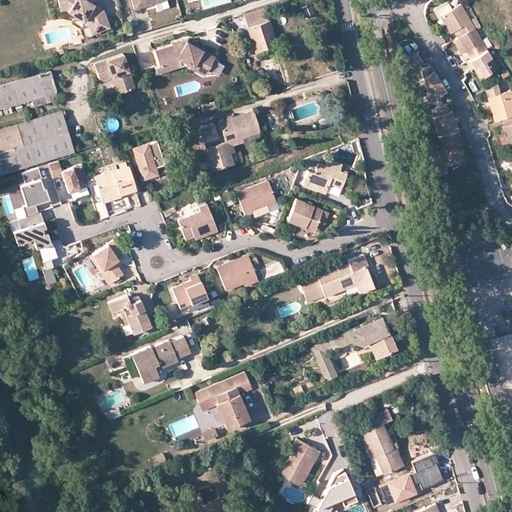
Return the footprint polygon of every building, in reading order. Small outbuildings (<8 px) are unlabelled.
[(58,0),(61,9),(66,8),(69,10),(72,7),(79,12),(77,16),(88,25),(90,35),(109,27),(105,10),(99,11),(94,9),(97,4),(93,2),(94,0),(58,0)] [(133,0),(136,8),(156,2),(164,0),(133,0)] [(170,7),(168,0),(164,0),(156,2),(158,10),(170,7)] [(455,6),(451,0),(450,0),(437,9),(440,14),(455,6)] [(461,35),(474,26),(460,3),(455,6),(440,14),(450,32),(457,27),(461,35)] [(69,10),(77,16),(79,12),(72,7),(69,10)] [(265,9),(245,15),(257,52),(275,46),(271,35),(274,33),(270,20),(268,19),(265,9)] [(469,58),(486,49),(474,26),(461,35),(457,37),(457,38),(453,41),(460,52),(464,50),(469,58)] [(186,41),(187,38),(172,42),(175,44),(177,46),(184,44),(186,41)] [(414,50),(418,46),(415,41),(413,40),(410,39),(408,39),(409,44),(414,50)] [(180,63),(185,61),(206,73),(215,57),(186,41),(184,44),(177,46),(175,44),(155,49),(160,66),(170,63),(172,59),(178,57),(180,63)] [(492,46),(487,49),(497,67),(501,64),(492,46)] [(472,66),(475,65),(481,75),(496,66),(486,50),(486,49),(469,58),(465,61),(469,68),(472,66)] [(99,79),(111,75),(117,92),(133,87),(122,53),(94,62),(99,79)] [(156,67),(157,73),(185,65),(205,76),(206,73),(185,61),(180,63),(178,57),(172,59),(170,63),(160,66),(156,67)] [(430,64),(420,67),(424,86),(427,91),(425,93),(429,99),(445,89),(430,64)] [(475,65),(472,66),(478,77),(481,75),(475,65)] [(56,90),(50,70),(0,84),(0,105),(9,103),(21,100),(33,96),(45,93),(56,90)] [(501,118),(511,114),(511,96),(510,90),(498,94),(494,82),(483,89),(486,97),(493,120),(501,118)] [(203,106),(205,112),(216,108),(215,103),(203,106)] [(432,116),(438,135),(457,129),(454,118),(451,111),(448,111),(446,103),(434,107),(436,115),(432,116)] [(233,163),(230,152),(226,140),(243,135),(260,130),(253,109),(220,120),(220,121),(213,123),(213,122),(199,126),(203,140),(204,139),(206,146),(205,146),(213,169),(233,163)] [(74,149),(61,110),(0,128),(0,169),(1,172),(74,149)] [(511,114),(501,118),(504,126),(501,126),(504,135),(507,146),(511,144),(511,114)] [(438,135),(437,135),(445,163),(465,157),(461,142),(457,129),(438,135)] [(235,150),(234,144),(245,141),(243,135),(226,140),(230,152),(235,150)] [(358,138),(352,141),(354,151),(362,154),(358,140),(358,138)] [(155,166),(165,163),(157,139),(133,147),(143,177),(157,173),(155,166)] [(116,146),(107,148),(109,156),(118,153),(116,146)] [(124,157),(102,164),(103,167),(93,170),(100,195),(119,189),(120,192),(134,187),(124,157)] [(339,170),(341,163),(328,159),(325,165),(318,163),(314,172),(306,170),(301,184),(324,192),(327,184),(328,181),(332,183),(331,186),(340,189),(346,173),(339,170)] [(58,160),(48,163),(53,177),(62,174),(67,192),(88,185),(81,163),(61,170),(58,160)] [(26,214),(38,211),(35,201),(46,198),(40,177),(42,176),(39,166),(24,171),(27,181),(20,183),(26,204),(23,205),(26,214)] [(274,200),(267,181),(237,193),(244,215),(252,212),(251,209),(266,203),(274,200)] [(100,195),(102,201),(121,195),(120,192),(119,189),(100,195)] [(325,223),(329,212),(295,199),(287,220),(295,223),(297,220),(314,226),(316,220),(325,223)] [(198,206),(199,211),(178,219),(185,239),(194,235),(201,233),(203,235),(216,230),(205,203),(198,206)] [(268,210),(266,203),(251,209),(252,212),(254,216),(268,210)] [(175,211),(173,206),(163,210),(165,215),(175,211)] [(43,220),(40,210),(38,211),(26,214),(18,217),(21,226),(12,229),(16,241),(32,236),(35,246),(50,242),(45,225),(40,227),(38,222),(43,220)] [(297,220),(295,223),(313,230),(314,226),(297,220)] [(56,257),(50,259),(52,267),(60,265),(58,256),(82,251),(80,242),(62,246),(60,239),(52,241),(56,257)] [(124,273),(115,260),(118,258),(116,255),(122,251),(114,240),(93,254),(112,280),(124,273)] [(341,268),(340,265),(307,278),(315,298),(355,282),(356,282),(360,291),(373,285),(365,266),(368,264),(363,253),(347,259),(348,262),(349,265),(341,268)] [(93,254),(90,256),(108,283),(112,280),(93,254)] [(248,257),(246,254),(223,263),(224,266),(248,257)] [(255,276),(248,257),(224,266),(223,263),(216,266),(225,289),(242,282),(255,276)] [(52,267),(42,270),(46,284),(56,281),(52,267)] [(179,307),(188,304),(206,296),(197,274),(189,277),(190,280),(171,287),(179,307)] [(242,282),(244,286),(257,280),(255,276),(242,282)] [(315,298),(307,278),(299,282),(307,301),(315,298)] [(138,296),(132,298),(128,300),(126,294),(125,295),(108,302),(112,311),(117,309),(123,307),(129,322),(133,332),(149,325),(138,296)] [(188,304),(190,310),(209,302),(206,296),(188,304)] [(123,324),(129,322),(123,307),(117,309),(123,324)] [(381,315),(347,328),(352,339),(353,342),(362,346),(365,351),(370,349),(373,357),(395,348),(381,315)] [(352,339),(347,328),(311,345),(325,378),(336,373),(326,350),(352,339)] [(511,331),(489,338),(511,418),(511,331)] [(157,374),(154,368),(176,358),(176,356),(189,351),(182,335),(169,341),(168,339),(150,346),(148,346),(130,354),(142,380),(157,374)] [(82,347),(85,355),(93,352),(90,343),(82,347)] [(203,407),(214,403),(225,428),(248,417),(238,392),(248,388),(242,374),(197,394),(203,407)] [(106,419),(119,415),(117,408),(104,412),(106,419)] [(395,445),(392,446),(388,439),(381,422),(388,419),(390,418),(386,409),(368,416),(372,426),(360,431),(366,446),(371,457),(374,455),(382,472),(402,463),(395,445)] [(203,439),(215,434),(212,427),(200,431),(203,439)] [(292,445),(295,446),(280,473),(297,482),(311,456),(315,458),(319,451),(295,438),(292,445)] [(297,482),(300,484),(315,458),(311,456),(297,482)] [(354,483),(357,482),(347,457),(344,459),(354,483)] [(340,489),(354,483),(344,459),(337,462),(339,468),(332,471),(340,489)] [(240,472),(242,479),(251,475),(248,468),(240,472)] [(213,477),(212,473),(192,478),(195,488),(215,483),(219,498),(227,495),(222,475),(213,477)] [(409,475),(388,483),(396,502),(416,494),(409,475)] [(243,480),(246,487),(255,483),(252,476),(243,480)] [(136,506),(149,500),(144,487),(130,493),(136,506)] [(210,511),(221,507),(221,504),(219,498),(202,502),(199,492),(186,495),(189,506),(191,505),(193,511),(210,511)] [(210,511),(231,511),(229,502),(221,504),(221,507),(210,511)] [(439,511),(435,502),(410,511),(439,511)]
